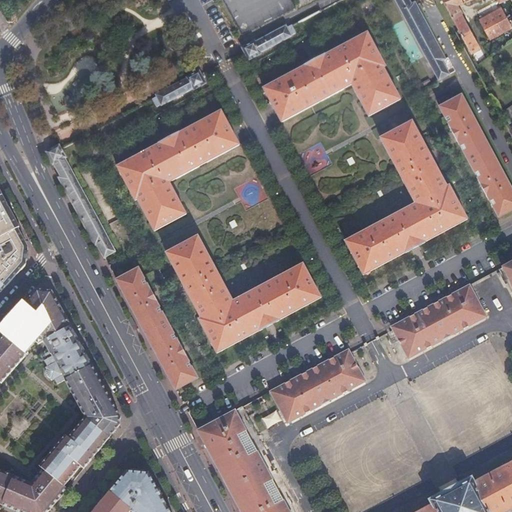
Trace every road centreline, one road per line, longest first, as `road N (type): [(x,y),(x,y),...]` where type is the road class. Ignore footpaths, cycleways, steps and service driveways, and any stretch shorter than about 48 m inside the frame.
road 1 (residential): [(225,62),(359,316)]
road 2 (secondary): [(55,213),(159,409)]
road 3 (residential): [(359,316),(165,419)]
road 4 (residential): [(50,257),(141,424)]
road 5 (residential): [(427,0),(511,160)]
road 6 (residential): [(511,238),(359,316)]
road 7 (secondary): [(55,213),(0,79)]
